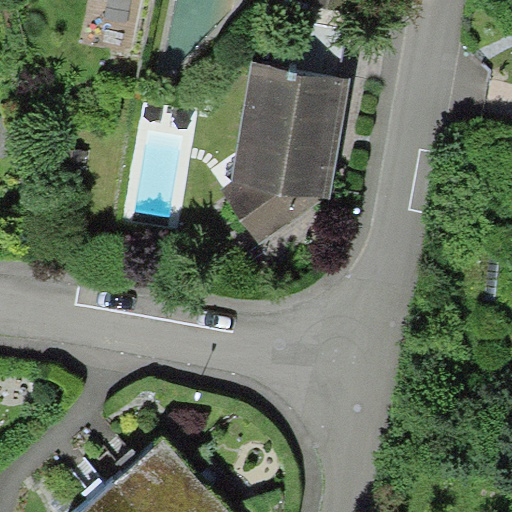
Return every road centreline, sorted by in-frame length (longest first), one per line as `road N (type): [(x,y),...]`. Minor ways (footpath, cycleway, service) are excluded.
road 1 (residential): [(0,282),(60,282),(373,338)]
road 2 (residential): [(429,0),(373,338)]
road 3 (residential): [(373,338),(338,511)]
